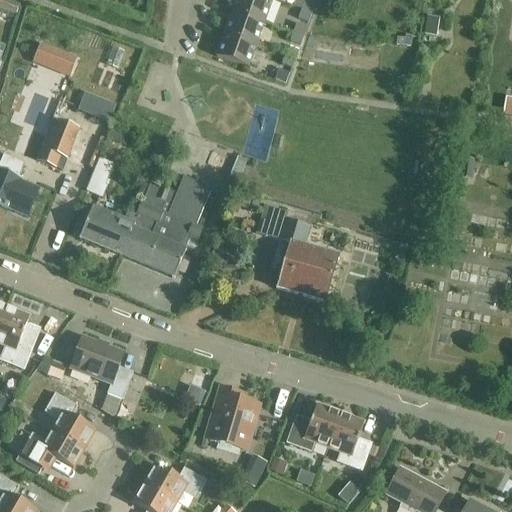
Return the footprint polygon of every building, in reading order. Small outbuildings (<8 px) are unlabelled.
[(0,0),(0,9),(15,15),(19,6),(0,0)] [(263,24),(271,1),(267,0),(236,0),(232,13),(263,24)] [(301,12),(310,15),(315,0),(295,0),(292,8),(301,12)] [(307,25),(310,15),(301,12),(297,21),(307,25)] [(255,47),(263,24),(232,13),(224,36),(255,47)] [(289,43),(299,47),(302,37),(292,34),(289,43)] [(247,69),(255,47),(224,36),(216,58),(247,69)] [(408,61),(412,46),(397,42),(393,57),(408,61)] [(284,57),(294,60),(297,51),(289,48),(286,57),(284,57)] [(291,70),(294,60),(284,57),(281,67),(291,70)] [(266,76),(283,83),(286,73),(269,66),(266,76)] [(0,107),(20,118),(28,103),(7,92),(0,105),(0,107)] [(42,152),(66,161),(77,131),(52,122),(42,152)] [(113,148),(114,148),(120,133),(112,129),(91,181),(104,186),(111,166),(106,164),(113,148)] [(0,163),(0,206),(7,210),(19,180),(16,179),(22,165),(3,157),(0,163)] [(228,180),(238,184),(246,162),(237,159),(228,180)] [(460,181),(471,182),(473,162),(462,161),(460,181)] [(155,190),(126,261),(173,281),(190,240),(197,242),(202,231),(195,228),(210,192),(184,180),(177,197),(169,193),(168,195),(155,190)] [(126,261),(155,190),(149,187),(141,205),(144,206),(139,217),(127,212),(123,222),(91,209),(78,241),(126,261)] [(287,211),(286,215),(263,208),(255,235),(277,241),(277,243),(288,246),(275,291),(323,305),(337,258),(304,249),(309,229),(312,219),(287,211)] [(5,310),(0,322),(0,346),(5,348),(0,361),(0,362),(23,371),(39,331),(26,326),(28,319),(5,310)] [(106,396),(122,402),(132,375),(118,369),(123,357),(81,341),(70,370),(110,386),(106,396)] [(205,441),(245,453),(259,407),(240,401),(241,396),(220,389),(205,441)] [(50,432),(84,451),(95,432),(71,419),(77,408),(54,395),(43,414),(56,422),(50,432)] [(327,450),(339,417),(316,408),(310,424),(296,419),(287,445),(310,454),(314,445),(327,450)] [(339,417),(327,450),(340,455),(337,464),(361,473),(371,446),(357,441),(363,426),(339,417)] [(73,470),(84,451),(50,432),(44,443),(31,435),(20,454),(43,467),(49,457),(73,470)] [(285,465),(290,451),(279,447),(274,461),(285,465)] [(143,485),(176,505),(182,494),(195,502),(206,483),(183,470),(177,480),(153,466),(143,485)] [(435,511),(444,495),(398,471),(384,497),(400,506),(398,510),(401,511),(435,511)] [(0,511),(33,511),(12,499),(18,489),(0,478),(0,511)] [(171,511),(176,505),(143,485),(132,504),(144,511),(171,511)] [(229,494),(219,511),(234,511),(241,501),(229,494)]
